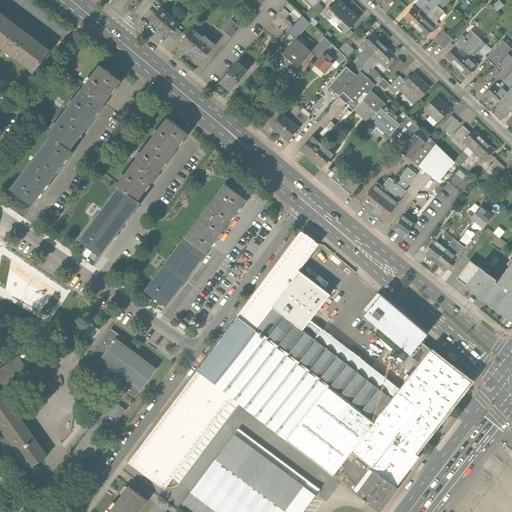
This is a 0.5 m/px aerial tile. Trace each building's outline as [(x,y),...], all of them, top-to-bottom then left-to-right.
[(30,0),(13,0),(60,38),(67,29),(30,0)] [(305,0),(312,6),(302,17),(307,22),(321,7),(317,4),(320,1),(318,0),(302,0),(304,1),(305,0)] [(336,0),(323,14),(333,24),(348,9),(339,0),(336,0)] [(424,0),(426,2),(417,11),(424,18),(436,5),(441,0),(440,0),(424,0)] [(441,0),(436,5),(440,9),(448,1),(446,0),(441,0)] [(503,7),(498,1),(491,7),(495,13),(503,7)] [(284,30),(287,33),(289,30),(288,29),(291,26),(289,24),(290,23),(285,18),(289,14),(288,13),(290,11),(290,12),(293,9),(287,4),(263,30),(275,41),(282,34),(281,33),(284,30)] [(443,12),(440,9),(436,5),(424,18),(434,28),(438,24),(436,22),(438,20),(437,19),(443,12)] [(180,22),(162,6),(149,21),(167,37),(175,28),(180,22)] [(414,28),(424,18),(417,11),(413,8),(403,18),(414,28)] [(358,19),(348,9),(333,24),(343,33),(358,19)] [(0,12),(0,46),(33,72),(49,50),(38,42),(27,33),(15,24),(4,15),(0,12)] [(309,24),(307,22),(302,17),(301,17),(289,30),(287,33),(294,40),(296,38),(309,24)] [(424,38),(434,28),(424,18),(414,28),(424,38)] [(239,29),(231,21),(222,31),(230,38),(239,29)] [(175,28),(167,37),(174,43),(181,33),(175,28)] [(177,45),(187,54),(202,37),(192,28),(177,45)] [(453,41),(443,31),(433,41),(443,51),(453,41)] [(451,46),(454,49),(464,59),(467,56),(480,41),(470,31),(464,38),(462,36),(451,46)] [(355,64),(360,68),(383,44),(373,35),(360,48),(363,51),(356,59),(358,61),(355,64)] [(203,36),(202,37),(187,54),(198,64),(214,46),(203,36)] [(297,67),(310,52),(311,51),(296,38),(294,40),(282,53),(297,67)] [(339,65),(345,58),(337,51),(323,38),(311,51),(310,52),(318,59),(327,49),(337,58),(334,61),(339,65)] [(480,41),(467,56),(471,60),(476,56),(480,60),(490,50),(480,41)] [(494,67),(498,63),(507,54),(511,49),(503,41),(486,58),(494,67)] [(344,43),(337,51),(345,58),(352,50),(344,43)] [(358,70),(360,72),(375,86),(381,80),(377,76),(378,76),(371,69),(379,61),(383,65),(393,55),(383,44),(360,68),(358,70)] [(324,72),(334,61),(337,58),(327,49),(318,59),(314,64),(324,72)] [(455,68),(464,59),(454,49),(445,58),(455,68)] [(511,64),(511,58),(507,54),(498,63),(506,71),(511,64)] [(477,66),(471,60),(467,56),(464,59),(455,68),(466,78),(477,66)] [(397,59),(387,69),(393,75),(402,64),(397,59)] [(247,71),(236,61),(219,82),(229,91),(247,71)] [(79,93),(100,109),(121,81),(100,65),(79,93)] [(328,86),(338,96),(356,76),(345,66),(328,86)] [(510,90),(511,87),(511,71),(502,82),(510,90)] [(370,91),(375,86),(360,72),(356,76),(338,96),(317,121),(332,134),(353,110),(370,91)] [(415,74),(405,84),(419,98),(429,88),(415,74)] [(394,95),(398,90),(405,84),(398,77),(387,88),(394,95)] [(419,98),(405,84),(398,90),(412,105),(419,98)] [(484,96),(494,106),(506,94),(507,93),(500,86),(498,89),(494,85),(484,96)] [(353,110),(368,123),(384,104),(370,91),(353,110)] [(51,136),(69,150),(77,139),(92,119),(100,109),(79,93),(48,134),(51,136)] [(511,101),(511,98),(506,94),(494,106),(505,116),(511,107),(511,103),(511,102),(511,101)] [(437,97),(424,111),(436,123),(450,109),(437,97)] [(382,135),(386,139),(407,117),(402,113),(398,117),(384,104),(368,123),(370,125),(369,127),(372,130),(377,125),(385,132),(382,135)] [(295,106),(284,118),(289,122),(299,110),(300,111),(302,109),(303,107),(300,105),(298,108),(295,106)] [(299,110),(289,122),(297,129),(298,130),(310,115),(302,109),(300,111),(299,110)] [(271,129),(279,135),(289,122),(284,118),(282,116),(271,129)] [(119,186),(137,200),(145,189),(162,166),(179,144),(188,133),(167,117),(116,185),(119,186)] [(384,142),(398,152),(413,134),(418,128),(407,117),(386,139),(384,142)] [(459,125),(451,117),(441,128),(449,135),(459,125)] [(297,129),(289,122),(279,135),(286,141),(297,129)] [(452,136),(465,149),(466,148),(468,146),(464,142),(471,135),(462,126),(452,136)] [(468,146),(466,148),(472,153),(484,141),(474,132),(471,135),(464,142),(468,146)] [(398,152),(411,162),(425,144),(413,134),(398,152)] [(11,189),(32,204),(42,191),(62,165),(72,152),(69,150),(51,136),(11,189)] [(299,151),(309,160),(323,145),(312,136),(299,151)] [(429,140),(425,144),(411,162),(417,167),(433,149),(435,151),(437,147),(429,140)] [(494,151),(484,141),(472,153),(479,160),(481,158),(484,162),(490,155),(494,151)] [(333,155),(323,145),(309,160),(320,169),(333,155)] [(458,168),(472,153),(466,148),(465,149),(452,162),(458,168)] [(504,169),(490,155),(484,162),(481,158),(479,160),(476,163),(493,179),(504,169)] [(333,171),(355,189),(364,179),(342,160),(333,171)] [(389,179),(383,185),(396,196),(397,195),(400,198),(406,191),(404,190),(416,175),(407,168),(394,183),(389,179)] [(462,179),(465,175),(458,170),(455,174),(462,179)] [(359,204),(371,213),(386,195),(381,191),(384,188),(376,182),(359,204)] [(205,210),(225,225),(245,199),(224,183),(205,210)] [(78,240),(99,256),(109,242),(129,216),(140,202),(137,200),(119,186),(78,240)] [(397,204),(386,195),(371,213),(382,222),(397,204)] [(480,207),(471,219),(482,228),(492,216),(480,207)] [(404,217),(393,230),(403,238),(422,214),(415,209),(406,219),(404,217)] [(225,225),(205,210),(185,236),(206,251),(225,225)] [(476,244),(479,247),(487,237),(492,240),(494,236),(486,230),(476,244)] [(467,231),(458,243),(463,247),(473,236),(467,231)] [(302,232),(195,371),(238,403),(287,441),(328,389),(374,424),(382,415),(394,400),(301,329),(272,306),(297,273),(318,246),(319,244),(302,232)] [(445,232),(437,242),(446,249),(454,239),(445,232)] [(165,262),(186,278),(206,251),(185,236),(165,262)] [(454,239),(446,249),(456,258),(465,248),(463,247),(458,243),(454,239)] [(425,255),(435,263),(446,249),(437,242),(436,242),(425,255)] [(456,258),(446,249),(435,263),(445,272),(456,258)] [(511,262),(496,283),(495,282),(496,280),(479,267),(478,268),(470,261),(456,279),(465,286),(511,322),(511,262)] [(186,278),(165,262),(146,289),(166,304),(186,278)] [(317,288),(297,273),(272,306),(301,329),(308,320),(298,312),(317,288)] [(407,358),(419,368),(432,351),(421,343),(429,336),(382,297),(366,315),(411,354),(407,358)] [(400,391),(308,320),(301,329),(394,400),(400,391)] [(87,361),(135,397),(155,369),(116,340),(119,336),(111,330),(87,361)] [(473,385),(432,351),(419,368),(412,376),(400,391),(394,400),(382,415),(423,448),(473,385)] [(16,452),(28,469),(47,456),(0,389),(0,388),(27,370),(18,357),(0,369),(0,426),(18,452),(16,452)] [(400,367),(412,376),(419,368),(407,358),(400,367)] [(178,484),(238,403),(195,371),(127,464),(159,487),(161,488),(165,489),(168,488),(172,488),(175,486),(178,484)] [(328,389),(287,441),(333,477),(352,453),(374,424),(328,389)] [(112,400),(73,452),(86,462),(125,410),(112,400)] [(417,456),(423,448),(382,415),(374,424),(352,453),(376,471),(397,489),(420,459),(417,456)] [(234,435),(182,504),(192,511),(303,511),(315,496),(234,435)] [(383,511),(400,491),(397,489),(376,471),(357,495),(377,511),(383,511)] [(128,485),(109,510),(111,511),(137,511),(147,499),(128,485)]
